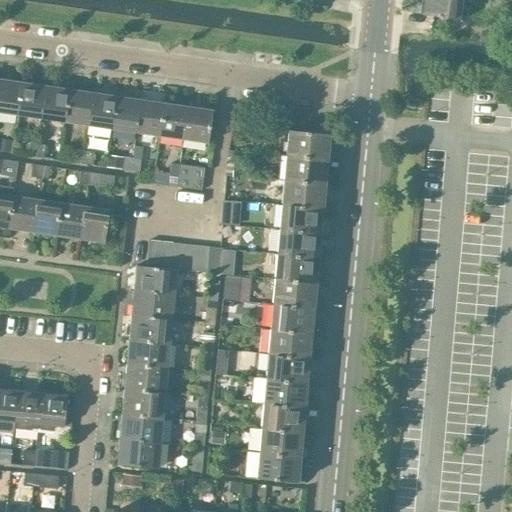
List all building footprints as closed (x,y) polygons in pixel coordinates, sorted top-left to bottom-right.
[(463,0),(425,0),(424,15),(461,20),(463,0)] [(482,29),(480,43),(499,45),(501,32),(482,29)] [(0,112),(18,116),(23,83),(0,79),(0,112)] [(18,116),(41,119),(46,86),(23,83),(18,116)] [(41,119),(65,123),(70,90),(46,86),(41,119)] [(65,123),(89,126),(94,93),(70,90),(65,123)] [(89,126),(113,130),(118,97),(94,93),(89,126)] [(113,130),(136,133),(141,100),(118,97),(113,130)] [(136,133),(160,137),(165,104),(141,100),(136,133)] [(160,137),(184,140),(189,107),(165,104),(160,137)] [(214,111),(189,107),(184,140),(209,144),(214,111)] [(290,131),(287,156),(325,160),(329,160),(329,152),(326,151),(327,134),(290,131)] [(36,157),(38,143),(27,142),(25,155),(36,157)] [(47,144),(38,143),(36,157),(45,158),(47,144)] [(84,164),(86,147),(85,147),(84,151),(74,149),(72,162),(84,164)] [(93,148),(86,147),(84,164),(92,165),(93,148)] [(228,151),(225,176),(238,177),(241,153),(228,151)] [(107,155),(105,167),(121,169),(123,157),(107,155)] [(287,156),(285,181),(322,185),(326,185),(327,177),(323,176),(325,160),(287,156)] [(131,170),(133,158),(123,157),(121,169),(131,170)] [(133,158),(131,170),(138,171),(140,159),(133,158)] [(167,185),(177,187),(178,178),(180,165),(170,163),(167,185)] [(41,179),(43,165),(31,164),(29,177),(41,179)] [(51,166),(43,165),(41,179),(49,180),(51,166)] [(204,168),(180,165),(178,178),(177,187),(201,190),(204,168)] [(77,184),(89,185),(91,172),(79,170),(77,184)] [(91,172),(89,185),(112,189),(114,176),(91,172)] [(285,181),(282,206),(320,209),(324,210),(325,201),(321,201),(322,185),(285,181)] [(0,227),(8,229),(13,196),(2,194),(2,190),(1,188),(0,188),(0,227)] [(8,229),(33,232),(38,199),(13,196),(8,229)] [(33,232),(56,236),(61,203),(38,199),(33,232)] [(56,236),(80,240),(85,206),(61,203),(56,236)] [(110,210),(85,206),(80,240),(105,243),(110,210)] [(282,206),(280,231),(317,234),(321,235),(322,226),(318,226),(320,209),(282,206)] [(280,231),(278,255),(315,259),(319,259),(320,251),(316,250),(317,234),(280,231)] [(147,267),(159,268),(162,242),(149,241),(147,267)] [(174,244),(162,242),(159,268),(171,270),(174,244)] [(186,245),(174,244),(171,270),(177,270),(183,271),(186,245)] [(183,271),(195,272),(198,246),(186,245),(183,271)] [(195,272),(207,273),(210,247),(198,246),(195,272)] [(219,248),(210,247),(207,273),(220,274),(222,248),(219,248)] [(278,255),(275,280),(313,284),(317,284),(317,275),(313,275),(315,259),(278,255)] [(137,266),(135,291),(174,295),(177,270),(171,270),(159,268),(147,267),(137,266)] [(223,278),(221,300),(237,301),(240,275),(223,274),(223,278)] [(275,280),(273,304),(310,308),(314,309),(315,300),(311,300),(313,284),(275,280)] [(208,282),(207,298),(217,299),(219,284),(208,282)] [(135,291),(132,316),(172,320),(174,295),(135,291)] [(207,298),(204,323),(215,324),(217,299),(207,298)] [(273,304),(270,330),(308,334),(312,334),(313,326),(309,325),(310,308),(273,304)] [(132,316),(130,341),(169,345),(172,320),(132,316)] [(204,323),(202,348),(212,349),(215,324),(204,323)] [(270,330),(268,355),(305,359),(309,359),(310,350),(306,350),(308,334),(270,330)] [(130,341),(127,365),(167,369),(169,345),(130,341)] [(202,348),(200,372),(210,373),(212,349),(202,348)] [(268,355),(266,379),(303,383),(307,383),(308,375),(304,374),(305,359),(268,355)] [(127,365),(125,390),(164,394),(167,369),(127,365)] [(215,365),(214,374),(225,375),(226,365),(215,365)] [(200,372),(197,397),(207,398),(210,373),(200,372)] [(266,379),(263,405),(301,409),(304,409),(305,400),(301,400),(303,383),(266,379)] [(0,421),(14,423),(13,429),(14,429),(17,391),(0,388),(0,421)] [(125,390),(122,415),(162,419),(164,394),(125,390)] [(41,393),(17,391),(14,429),(38,432),(41,393)] [(48,433),(55,427),(63,428),(66,395),(41,393),(38,432),(48,433)] [(263,405),(261,429),(298,433),(302,433),(303,424),(299,424),(301,409),(263,405)] [(197,407),(195,421),(205,422),(207,408),(197,407)] [(122,415),(120,439),(159,443),(162,419),(122,415)] [(194,425),(192,447),(202,448),(205,426),(194,425)] [(261,429),(258,453),(296,457),(300,458),(301,449),(297,449),(298,433),(261,429)] [(211,431),(210,443),(223,444),(224,432),(211,431)] [(159,443),(120,439),(117,465),(157,469),(159,443)] [(58,468),(59,457),(60,451),(35,449),(34,465),(58,468)] [(33,466),(35,451),(23,450),(21,465),(33,466)] [(258,453),(256,479),(297,483),(298,475),(294,474),(296,457),(258,453)] [(192,456),(191,471),(200,472),(202,457),(192,456)] [(107,472),(107,478),(121,479),(121,486),(141,488),(142,476),(124,474),(125,473),(107,472)] [(23,485),(32,486),(34,474),(24,473),(23,485)] [(34,474),(32,486),(56,488),(58,476),(34,474)] [(168,478),(166,491),(179,493),(180,480),(168,478)] [(241,484),(240,497),(250,498),(251,485),(241,484)]
